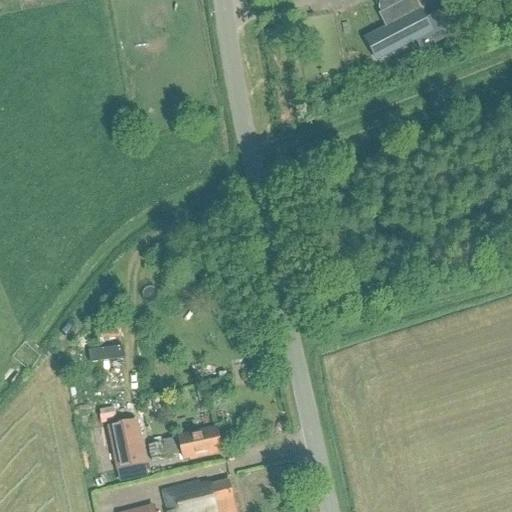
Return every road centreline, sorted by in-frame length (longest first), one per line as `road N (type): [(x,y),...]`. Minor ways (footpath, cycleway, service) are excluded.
road 1 (tertiary): [(328,511),(221,0)]
road 2 (track): [(287,186),(511,92)]
road 3 (track): [(294,141),(511,61)]
road 4 (track): [(291,348),(511,282)]
